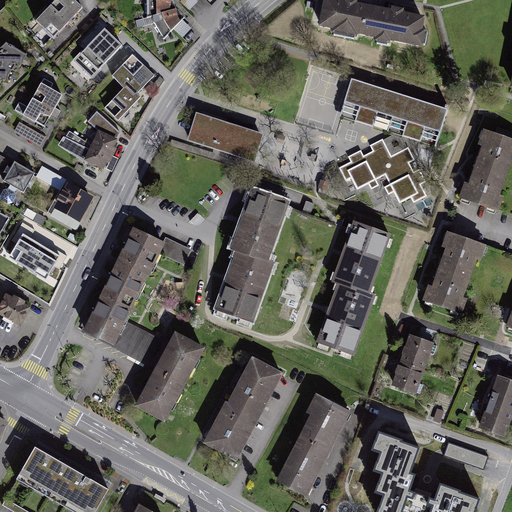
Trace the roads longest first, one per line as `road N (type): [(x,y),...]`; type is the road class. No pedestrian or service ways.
road 1 (primary): [(262,0),(178,86),(117,198)]
road 2 (primary): [(22,395),(226,511)]
road 3 (primary): [(117,198),(22,395)]
road 4 (residential): [(0,133),(117,198)]
road 5 (residential): [(392,416),(511,456)]
